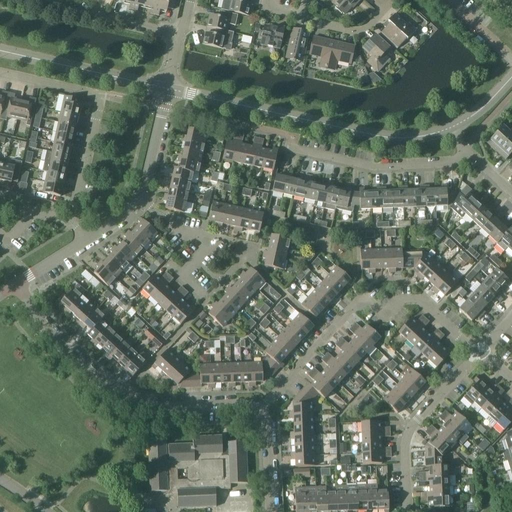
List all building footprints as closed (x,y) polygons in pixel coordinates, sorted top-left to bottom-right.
[(124,0),(124,2),(130,3),(129,10),(133,11),(135,0),(124,0)] [(135,0),(133,11),(138,12),(139,5),(145,7),(146,0),(135,0)] [(146,0),(145,7),(152,8),(150,15),(155,16),(158,0),(146,0)] [(158,0),(155,16),(159,17),(160,10),(167,12),(167,9),(173,10),(175,0),(158,0)] [(248,16),(251,5),(238,2),(238,0),(223,0),(223,3),(222,10),(248,16)] [(345,14),(358,1),(357,0),(336,0),(333,3),(345,14)] [(208,27),(221,30),(227,32),(227,31),(229,24),(236,26),(238,15),(224,12),(223,19),(210,16),(208,27)] [(407,40),(416,30),(409,24),(407,25),(395,15),(388,22),(390,24),(381,34),(397,49),(406,39),(407,40)] [(280,50),(285,28),(277,26),(277,28),(268,26),(264,28),(261,46),(280,50)] [(230,51),(232,43),(234,33),(227,31),(227,32),(221,30),(219,36),(206,33),(204,45),(230,51)] [(305,52),(308,38),(306,37),(307,33),(293,30),(286,59),(293,60),(293,61),(295,61),(300,62),(303,52),(305,52)] [(378,72),(390,60),(384,54),(389,48),(376,36),(363,49),(372,58),(368,62),(378,72)] [(311,54),(321,57),(324,57),(321,67),(334,70),(334,69),(333,69),(335,60),(350,64),(354,47),(314,38),(311,54)] [(0,95),(0,115),(0,116),(0,119),(3,120),(9,93),(3,91),(2,95),(0,95)] [(9,93),(3,120),(7,121),(7,117),(17,120),(22,100),(15,99),(16,94),(9,93)] [(61,113),(78,117),(81,106),(79,106),(80,100),(65,97),(61,113)] [(22,100),(17,120),(27,122),(27,125),(30,126),(37,99),(30,98),(29,102),(22,100)] [(59,123),(76,127),(78,117),(61,113),(59,123)] [(56,133),(74,137),(76,127),(59,123),(56,133)] [(511,134),(503,127),(488,144),(505,160),(511,152),(511,134)] [(183,139),(205,144),(207,134),(189,130),(187,137),(184,136),(183,139)] [(54,143),(72,147),(74,137),(56,133),(54,143)] [(233,162),(239,134),(235,133),(233,143),(227,141),(223,160),(233,162)] [(243,164),(247,146),(242,144),(244,135),(239,134),(233,162),(243,164)] [(253,167),(259,139),(255,138),(253,147),(247,146),(243,164),(253,167)] [(184,150),(203,154),(205,144),(183,139),(182,143),(186,144),(184,150)] [(263,169),(267,150),(262,149),(264,140),(259,139),(253,167),(263,169)] [(52,153),(69,157),(72,147),(54,143),(52,153)] [(273,171),(278,150),(273,149),(272,151),(267,150),(263,169),(273,171)] [(179,159),(200,164),(203,154),(184,150),(182,157),(179,156),(179,159)] [(45,162),(67,167),(69,157),(52,153),(47,152),(45,162)] [(6,159),(5,163),(1,180),(11,183),(12,181),(17,182),(22,162),(6,159)] [(193,173),(193,174),(198,175),(200,164),(179,159),(178,163),(181,164),(180,170),(193,173)] [(67,167),(45,162),(42,172),(47,173),(65,177),(67,167)] [(180,170),(175,169),(173,175),(170,175),(169,178),(191,183),(193,174),(193,173),(180,170)] [(45,183),(63,187),(65,177),(47,173),(45,183)] [(277,175),(273,192),(283,194),(288,174),(284,173),(283,177),(277,175)] [(292,201),(293,197),(294,197),(297,180),(292,179),(293,175),(288,174),(283,194),(284,195),(283,199),(292,201)] [(170,189),(189,193),(191,183),(169,178),(168,182),(172,182),(170,189)] [(297,180),(294,197),(304,199),(309,179),(305,178),(304,182),(297,180)] [(309,179),(304,199),(315,202),(319,185),(313,184),(314,180),(309,179)] [(319,185),(315,202),(325,204),(330,183),(326,182),(325,186),(319,185)] [(63,187),(45,183),(43,193),(60,197),(63,187)] [(330,183),(325,204),(326,204),(325,210),(335,212),(336,209),(335,209),(340,189),(334,188),(335,185),(330,183)] [(436,207),(451,207),(457,191),(447,192),(447,185),(442,185),(442,190),(436,190),(436,207)] [(414,191),(415,208),(426,207),(425,186),(420,186),(420,190),(414,191)] [(426,207),(436,207),(436,190),(429,190),(429,186),(425,186),(426,207)] [(335,209),(336,209),(353,213),(354,206),(356,198),(360,199),(360,193),(351,192),(352,188),(347,187),(346,191),(340,189),(335,209)] [(392,192),(393,209),(404,208),(403,187),(399,187),(399,191),(392,192)] [(403,187),(404,208),(415,208),(414,191),(408,191),(408,187),(403,187)] [(371,209),(371,192),(365,192),(364,188),(360,188),(360,193),(360,199),(356,198),(354,206),(360,206),(360,210),(371,209)] [(371,192),(371,209),(382,209),(381,188),(377,188),(377,192),(371,192)] [(381,188),(382,209),(393,209),(392,192),(386,192),(386,188),(381,188)] [(164,198),(186,203),(189,193),(170,189),(168,196),(165,195),(164,198)] [(462,218),(466,214),(465,214),(477,202),(472,197),(475,194),(472,191),(465,198),(457,191),(451,207),(452,207),(452,208),(462,218)] [(202,207),(208,208),(211,198),(204,196),(202,207)] [(165,209),(184,213),(186,203),(164,198),(164,202),(167,202),(165,209)] [(473,222),(488,206),(485,203),(482,206),(477,202),(465,214),(466,214),(473,222)] [(218,228),(223,205),(213,203),(209,222),(216,223),(215,227),(218,228)] [(229,226),(233,208),(223,205),(218,228),(222,228),(222,225),(229,226)] [(488,206),(473,222),(481,229),(493,216),(488,212),(491,209),(488,206)] [(238,232),(243,210),(233,208),(229,226),(236,228),(235,231),(238,232)] [(249,231),(253,212),(243,210),(238,232),(242,233),(243,229),(249,231)] [(263,214),(253,212),(249,231),(255,232),(255,236),(258,237),(263,214)] [(493,216),(481,229),(489,236),(504,221),(501,218),(498,221),(493,216)] [(158,234),(152,229),(141,219),(138,222),(141,224),(136,229),(150,242),(158,234)] [(509,231),(508,231),(504,227),(507,224),(504,221),(489,236),(498,244),(500,241),(509,231)] [(506,251),(508,248),(511,243),(511,228),(508,231),(509,231),(500,241),(498,244),(506,251)] [(150,242),(136,229),(132,234),(129,231),(127,234),(143,249),(150,242)] [(445,235),(439,230),(434,235),(440,240),(445,235)] [(143,249),(127,234),(125,236),(127,239),(122,244),(136,257),(143,249)] [(291,240),(268,235),(267,239),(271,240),(269,246),(288,250),(291,240)] [(460,245),(464,241),(459,237),(455,241),(460,245)] [(129,264),(136,257),(122,244),(118,249),(115,246),(113,249),(129,264)] [(264,255),(286,260),(288,250),(269,246),(268,253),(264,252),(264,255)] [(129,264),(113,249),(111,251),(113,254),(108,259),(122,272),(129,264)] [(382,251),(382,270),(389,270),(389,273),(393,273),(392,250),(382,251)] [(402,253),(402,250),(392,250),(393,273),(396,273),(396,270),(403,269),(402,253)] [(361,252),(362,271),(369,270),(369,274),(372,274),(371,251),(361,252)] [(371,251),(372,274),(375,274),(375,270),(382,270),(382,251),(371,251)] [(309,262),(315,256),(310,252),(304,258),(309,262)] [(402,253),(403,269),(410,269),(412,267),(414,268),(427,254),(424,252),(402,253)] [(476,260),(480,256),(475,252),(471,255),(476,260)] [(420,278),(435,262),(427,254),(414,268),(420,274),(417,276),(420,278)] [(263,270),(267,273),(272,268),(284,270),(286,260),(264,255),(263,259),(267,260),(265,267),(263,270)] [(164,262),(159,257),(156,261),(161,265),(164,262)] [(122,272),(108,259),(104,263),(102,261),(99,264),(115,279),(122,272)] [(485,259),(480,263),(484,267),(489,262),(485,259)] [(498,267),(502,263),(498,259),(494,263),(498,267)] [(149,269),(154,273),(161,265),(156,261),(149,269)] [(430,283),(443,269),(435,262),(420,278),(422,281),(425,278),(430,283)] [(115,279),(99,264),(97,267),(99,269),(94,274),(108,287),(115,279)] [(353,283),(337,268),(330,275),(344,288),(348,284),(351,286),(353,283)] [(265,282),(251,269),(246,274),(244,272),(241,275),(258,290),(265,282)] [(435,292),(450,276),(443,269),(430,283),(434,287),(432,290),(435,292)] [(478,274),(474,270),(469,275),(474,279),(478,274)] [(489,278),(501,290),(505,285),(508,288),(511,284),(497,270),(489,278)] [(151,297),(170,276),(167,273),(160,280),(156,276),(143,290),(151,297)] [(237,284),(251,297),(258,290),(241,275),(239,277),(242,279),(237,284)] [(344,288),(330,275),(323,283),(339,298),(342,295),(339,293),(344,288)] [(466,279),(470,283),(474,279),(469,275),(466,279)] [(170,276),(151,297),(158,304),(171,290),(167,286),(174,279),(170,276)] [(450,276),(435,292),(437,295),(440,292),(445,297),(457,283),(450,276)] [(501,290),(489,278),(481,286),(497,300),(500,297),(497,294),(501,290)] [(339,298),(323,283),(316,290),(330,303),(335,298),(337,300),(339,298)] [(227,289),(244,305),(251,297),(237,284),(232,289),(230,287),(227,289)] [(82,296),(87,292),(79,285),(62,303),(67,308),(64,311),(67,313),(82,296)] [(497,300),(481,286),(474,294),(487,306),(491,301),(494,304),(497,300)] [(171,290),(158,304),(166,311),(185,290),(182,287),(176,294),(171,290)] [(223,299),(237,312),(244,305),(227,289),(225,292),(228,294),(223,299)] [(185,290),(166,311),(173,318),(186,304),(182,300),(188,293),(185,290)] [(330,303),(316,290),(309,298),(325,313),(328,310),(325,308),(330,303)] [(110,302),(115,297),(112,294),(107,299),(110,302)] [(467,302),(482,316),(486,313),(483,310),(487,306),(474,294),(467,302)] [(90,303),(82,296),(67,313),(69,315),(72,313),(76,317),(90,303)] [(302,305),(316,318),(320,313),(323,316),(325,313),(309,298),(302,305)] [(117,304),(132,318),(136,313),(121,299),(117,304)] [(213,305),(230,320),(237,312),(223,299),(218,304),(216,302),(213,305)] [(459,310),(472,322),(476,317),(479,320),(482,316),(467,302),(459,310)] [(81,327),(97,310),(90,303),(76,317),(81,322),(79,325),(81,327)] [(181,325),(196,309),(192,306),(190,308),(186,304),(173,318),(181,325)] [(230,320),(213,305),(211,307),(214,309),(209,315),(223,328),(230,320)] [(97,310),(81,327),(84,329),(86,327),(91,331),(101,321),(105,317),(97,310)] [(206,315),(203,312),(198,317),(202,321),(206,315)] [(300,315),(293,323),(309,338),(312,335),(309,333),(314,328),(300,315)] [(412,319),(399,333),(407,340),(426,319),(422,316),(416,323),(412,319)] [(426,319),(407,340),(414,347),(427,333),(423,329),(429,322),(426,319)] [(199,320),(194,326),(198,330),(203,324),(199,320)] [(108,328),(101,321),(91,331),(88,335),(93,340),(91,342),(93,344),(108,328)] [(140,330),(145,325),(142,322),(137,327),(140,330)] [(309,338),(293,323),(286,330),(300,343),(304,338),(307,341),(309,338)] [(381,339),(367,326),(363,330),(356,324),(353,327),(374,346),(381,339)] [(353,341),(367,354),(374,346),(353,327),(350,330),(357,337),(353,341)] [(108,328),(93,344),(96,347),(99,345),(103,349),(116,335),(108,328)] [(148,328),(144,333),(152,340),(156,336),(148,328)] [(300,343),(286,330),(279,338),(295,353),(298,350),(295,348),(300,343)] [(427,333),(414,347),(422,354),(441,333),(437,330),(431,337),(427,333)] [(441,333),(422,354),(429,361),(442,347),(438,343),(444,336),(441,333)] [(108,358),(123,342),(116,335),(103,349),(108,353),(105,356),(108,358)] [(159,348),(164,343),(156,336),(152,340),(159,348)] [(295,353),(279,338),(272,345),(286,358),(290,353),(293,355),(295,353)] [(367,354),(353,341),(349,345),(342,338),(339,342),(360,361),(367,354)] [(118,362),(130,348),(123,342),(108,358),(111,361),(113,358),(118,362)] [(343,352),(339,356),(353,369),(360,361),(339,342),(336,345),(343,352)] [(286,358),(272,345),(265,353),(271,358),(280,367),(281,368),(284,365),(281,363),(286,358)] [(442,347),(429,361),(437,368),(448,357),(451,359),(455,355),(448,349),(446,351),(442,347)] [(123,372),(138,355),(130,348),(118,362),(123,367),(120,370),(123,372)] [(167,351),(152,367),(155,369),(157,367),(162,372),(175,358),(167,351)] [(138,355),(123,372),(125,375),(128,372),(133,377),(149,359),(142,352),(138,355)] [(325,357),(346,376),(353,369),(339,356),(335,360),(328,353),(325,357)] [(325,371),(339,384),(346,376),(325,357),(322,360),(329,367),(325,371)] [(175,358),(162,372),(167,376),(165,379),(167,381),(183,365),(175,358)] [(262,367),(267,382),(280,367),(271,358),(262,367)] [(231,365),(232,387),(236,387),(235,384),(242,383),(241,364),(231,365)] [(241,364),(242,383),(248,383),(249,387),(252,386),(252,364),(241,364)] [(252,364),(252,386),(256,386),(256,383),(267,382),(262,367),(262,364),(252,364)] [(387,367),(392,372),(395,369),(390,364),(387,367)] [(173,381),(181,388),(190,372),(191,372),(183,365),(167,381),(170,384),(173,381)] [(212,388),(211,365),(200,366),(200,372),(201,385),(202,385),(208,385),(208,388),(212,388)] [(211,365),(212,388),(215,388),(215,385),(222,384),(221,365),(211,365)] [(221,365),(222,384),(228,384),(228,387),(232,387),(231,365),(221,365)] [(311,372),(332,391),(339,384),(325,371),(321,375),(314,369),(311,372)] [(405,378),(421,393),(424,391),(421,389),(426,383),(412,370),(405,378)] [(190,372),(181,388),(202,387),(202,385),(201,385),(200,372),(190,372)] [(315,382),(311,386),(319,393),(325,399),(332,391),(311,372),(308,375),(315,382)] [(365,382),(359,376),(354,381),(361,387),(365,382)] [(376,379),(381,384),(384,380),(379,376),(376,379)] [(475,381),(477,383),(478,383),(464,398),(472,406),(475,403),(474,402),(487,388),(483,385),(485,383),(478,377),(475,381)] [(421,393),(405,378),(398,386),(412,399),(416,394),(419,396),(421,393)] [(381,384),(376,379),(372,383),(377,387),(381,384)] [(309,384),(296,398),(293,401),(309,404),(319,393),(311,386),(309,384)] [(501,389),(498,385),(491,392),(487,388),(474,402),(475,403),(482,409),(501,389)] [(412,399),(398,386),(391,393),(407,409),(409,406),(407,404),(412,399)] [(501,389),(482,409),(489,416),(502,402),(498,399),(504,392),(501,389)] [(383,401),(398,414),(402,409),(405,411),(407,409),(391,393),(383,401)] [(502,402),(489,416),(497,423),(511,406),(511,399),(506,406),(502,402)] [(290,415),(313,414),(312,404),(309,404),(293,401),(293,412),(290,412),(290,415)] [(511,406),(497,423),(504,430),(511,421),(511,406)] [(463,433),(470,426),(456,413),(452,417),(446,410),(442,414),(463,433)] [(294,425),(313,424),(313,414),(290,415),(290,419),(294,418),(294,425)] [(469,439),(463,433),(442,414),(439,417),(446,424),(442,428),(456,441),(462,446),(469,439)] [(380,422),(361,423),(361,433),(390,432),(390,427),(380,428),(380,422)] [(313,424),(294,425),(294,432),(290,432),(290,436),(314,435),(313,424)] [(428,429),(449,448),(456,441),(442,428),(438,432),(432,426),(428,429)] [(449,448),(428,429),(425,432),(432,439),(428,443),(442,456),(449,448)] [(390,432),(361,433),(362,443),(381,442),(380,437),(390,436),(390,432)] [(295,446),(314,445),(314,435),(290,436),(291,439),(295,439),(295,446)] [(215,489),(230,489),(230,484),(248,483),(246,442),(228,443),(222,443),(221,436),(193,437),(193,444),(169,445),(169,446),(167,446),(166,441),(148,442),(150,492),(165,491),(166,497),(177,496),(178,508),(216,507),(215,489)] [(381,442),(362,443),(362,454),(391,452),(391,448),(381,448),(381,442)] [(442,466),(442,456),(428,443),(425,446),(426,467),(429,467),(442,466)] [(291,456),(315,455),(314,445),(295,446),(295,453),(291,453),(291,456)] [(511,448),(508,450),(509,451),(503,452),(506,462),(508,462),(508,461),(511,459),(511,448)] [(391,452),(362,454),(363,464),(382,463),(382,457),(391,457),(391,452)] [(315,455),(291,456),(291,459),(295,459),(296,466),(315,465),(315,455)] [(453,465),(448,466),(442,466),(429,467),(429,472),(419,473),(419,478),(448,476),(448,474),(453,474),(453,465)] [(448,476),(419,478),(420,482),(429,482),(430,487),(449,486),(448,476)] [(346,486),(347,511),(350,511),(351,511),(358,511),(357,485),(346,486)] [(357,485),(358,511),(364,510),(364,511),(367,511),(367,485),(357,485)] [(367,485),(367,511),(371,511),(371,510),(378,510),(377,491),(377,485),(367,485)] [(336,492),(337,511),(344,511),(347,511),(346,486),(337,486),(337,492),(336,492)] [(449,486),(430,487),(430,492),(420,493),(420,498),(449,497),(449,486)] [(316,488),(317,511),(323,511),(326,511),(326,493),(326,487),(316,488)] [(295,488),(295,494),(295,511),(306,511),(306,488),(295,488)] [(306,488),(306,511),(314,511),(317,511),(316,488),(306,488)] [(388,511),(388,491),(377,491),(378,510),(385,510),(384,511),(388,511)] [(326,493),(326,511),(330,511),(337,511),(336,492),(326,493)] [(449,497),(420,498),(421,502),(430,502),(430,508),(429,511),(448,511),(448,507),(450,507),(449,497)]
